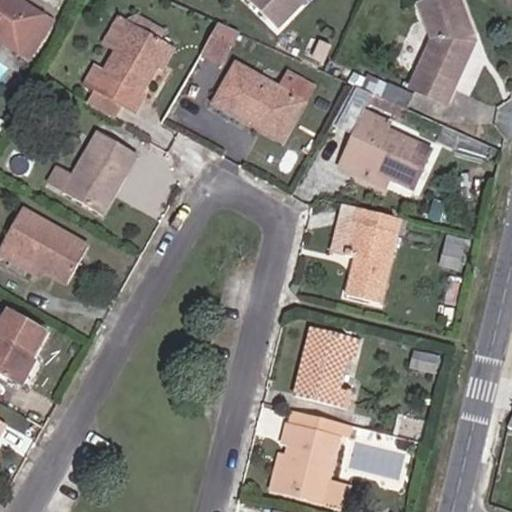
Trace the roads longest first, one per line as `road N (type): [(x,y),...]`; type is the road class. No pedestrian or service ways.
road 1 (residential): [(32,511),(213,183),(287,218),(218,511)]
road 2 (secondary): [(454,511),(511,261)]
